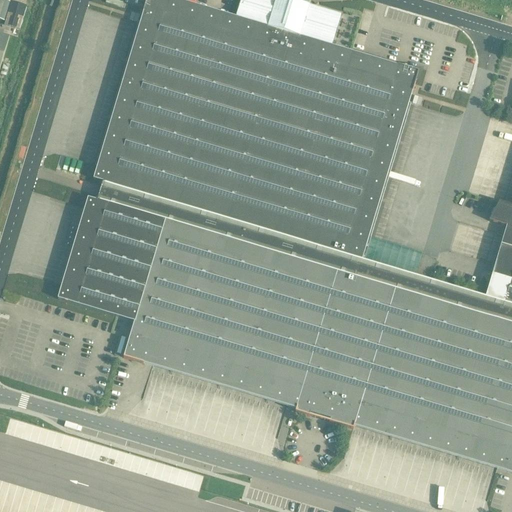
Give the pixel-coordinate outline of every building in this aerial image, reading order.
[(0,0),(0,21),(5,23),(11,4),(0,0)] [(362,261),(408,106),(412,93),(418,73),(398,67),(397,69),(331,49),(341,16),(342,17),(342,16),(288,0),(240,0),(234,21),(169,1),(169,0),(146,0),(93,180),(99,182),(362,261)] [(0,71),(9,40),(0,37),(0,71)] [(511,306),(485,298),(362,261),(99,182),(99,183),(102,184),(96,202),(165,222),(511,325),(511,306)] [(165,222),(96,202),(88,199),(58,300),(134,323),(165,222)] [(511,249),(511,207),(499,204),(489,222),(506,227),(501,246),(511,249)] [(511,325),(165,222),(134,323),(123,359),(143,365),(144,363),(297,408),(295,413),(353,430),(355,426),(511,472),(511,325)] [(511,249),(501,246),(485,298),(511,306),(511,249)]
